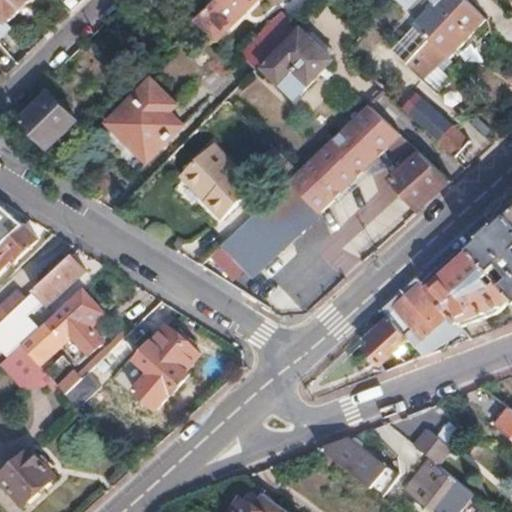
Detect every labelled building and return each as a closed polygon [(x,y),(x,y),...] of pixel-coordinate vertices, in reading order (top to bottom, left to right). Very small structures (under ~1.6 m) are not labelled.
[(0,0),(0,29),(30,0),(0,0)] [(186,0),(201,14),(211,4),(206,0),(186,0)] [(201,14),(194,21),(213,40),(252,0),(215,0),(211,4),(201,14)] [(391,51),(407,67),(466,7),(459,0),(394,0),(395,0),(407,12),(418,0),(431,0),(437,5),(391,51)] [(404,70),(419,84),(434,68),(442,60),(444,62),(466,41),(471,46),(486,31),(483,24),(466,7),(407,67),(404,70)] [(294,29),(280,15),(260,35),(274,49),(294,29)] [(288,108),(333,62),(299,31),(255,77),(288,108)] [(251,73),(274,49),(260,35),(239,55),(235,59),(251,73)] [(419,84),(434,96),(442,88),(448,82),(434,68),(419,84)] [(452,78),(448,82),(442,88),(442,96),(447,96),(451,93),(451,91),(452,89),(454,87),(459,93),(470,90),(471,81),(464,73),(454,80),(452,78)] [(174,106),(148,81),(105,123),(133,151),(169,115),(167,112),(174,106)] [(76,119),(50,91),(21,121),(46,148),(76,119)] [(455,160),(471,143),(423,99),(408,116),(440,144),(439,146),(455,160)] [(367,108),(300,171),(280,191),(221,246),(252,278),(389,148),(401,162),(386,176),(419,211),(450,183),(367,108)] [(133,151),(143,161),(179,126),(169,115),(133,151)] [(218,227),(250,196),(207,154),(178,182),(202,207),(200,209),(218,227)] [(268,178),(280,191),(300,171),(287,158),(268,178)] [(0,250),(24,227),(5,206),(0,210),(0,250)] [(511,291),(511,218),(476,251),(511,291)] [(0,250),(0,272),(15,259),(17,260),(37,241),(24,227),(0,250)] [(496,315),(511,300),(511,291),(476,251),(431,292),(463,327),(496,315)] [(51,308),(88,274),(71,256),(34,290),(51,308)] [(427,356),(473,338),(463,327),(431,292),(424,284),(389,316),(391,318),(412,340),(427,356)] [(104,313),(98,307),(84,292),(81,289),(52,316),(23,343),(42,363),(71,336),(89,356),(106,341),(91,325),(104,313)] [(18,290),(0,306),(0,310),(6,317),(26,299),(18,290)] [(369,347),(384,365),(412,340),(391,318),(371,337),(375,342),(369,347)] [(203,361),(164,337),(140,375),(183,402),(195,383),(191,380),(203,361)] [(29,379),(40,368),(20,346),(8,356),(29,379)] [(74,404),(97,381),(87,371),(63,393),(74,404)] [(511,409),(511,408),(498,424),(511,435),(511,409)] [(455,450),(430,430),(417,446),(423,451),(442,466),(455,450)] [(322,449),(373,488),(374,486),(388,469),(350,439),(322,449)] [(54,476),(30,450),(0,477),(0,478),(24,505),(54,476)] [(442,466),(423,451),(417,457),(426,465),(406,490),(432,511),(462,511),(477,494),(442,466)] [(388,469),(374,486),(386,496),(402,476),(391,467),(388,469)] [(230,511),(284,511),(286,510),(255,487),(238,508),(235,506),(230,511)]
